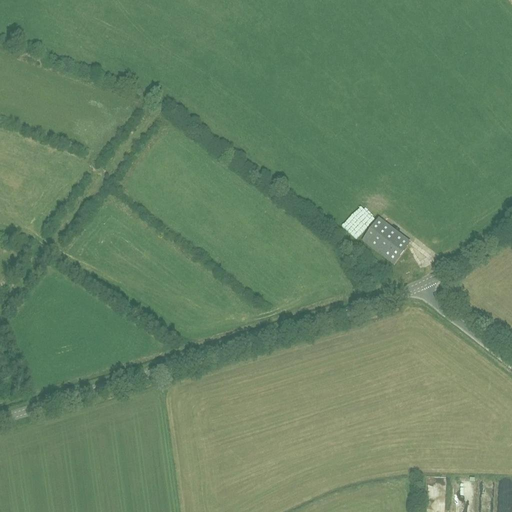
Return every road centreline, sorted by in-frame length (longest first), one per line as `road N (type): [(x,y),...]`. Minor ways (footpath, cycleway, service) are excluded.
road 1 (tertiary): [(0,419),(417,285)]
road 2 (unclassified): [(511,363),(417,285)]
